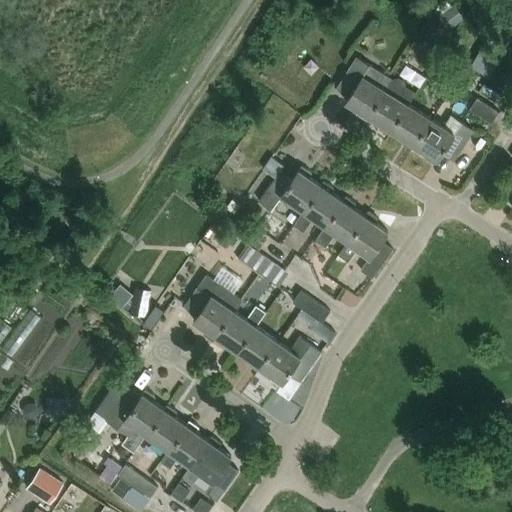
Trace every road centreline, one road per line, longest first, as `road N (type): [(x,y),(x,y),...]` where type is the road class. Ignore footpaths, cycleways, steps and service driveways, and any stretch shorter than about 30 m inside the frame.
road 1 (residential): [(296,444),(336,353),(441,207)]
road 2 (residential): [(353,511),(395,445),(511,409)]
road 3 (residential): [(296,444),(161,350)]
road 4 (residential): [(441,207),(323,129)]
